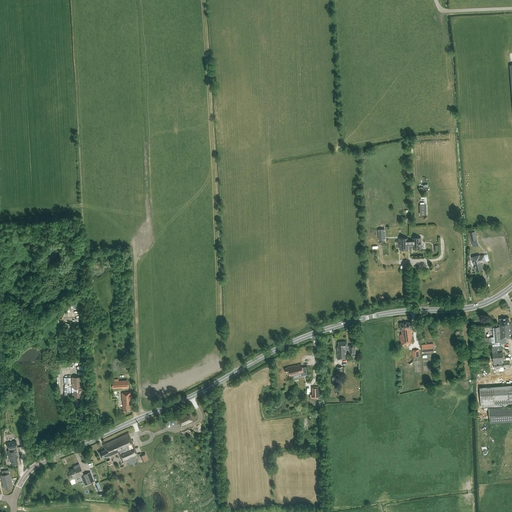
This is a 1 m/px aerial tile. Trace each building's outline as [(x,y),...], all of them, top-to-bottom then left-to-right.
[(413,239),(410,239),(410,245),(413,245),(413,249),(421,248),(421,237),(413,237),(413,239)] [(408,245),(410,245),(410,239),(408,239),(408,238),(400,238),(400,249),(408,249),(408,245)] [(476,271),(482,269),(480,262),(485,261),(484,255),(480,256),(480,255),(472,257),(474,264),(475,264),(476,271)] [(502,343),(506,343),(506,338),(511,337),(511,336),(511,323),(509,323),(509,318),(500,319),(500,324),(499,324),(500,327),(493,327),(494,337),(491,337),(487,338),(487,343),(492,343),(492,344),(493,365),(508,364),(507,350),(503,350),(502,343)] [(411,328),(412,328),(411,322),(400,323),(401,330),(401,329),(402,334),(400,334),(401,344),(412,342),(411,328)] [(337,359),(346,359),(346,350),(348,350),(348,354),(354,353),(354,345),(348,345),(348,346),(347,346),(347,342),(338,342),(338,347),(337,347),(337,359)] [(434,351),(433,344),(421,345),(422,352),(434,351)] [(285,369),(286,373),(288,372),(289,376),(294,375),(293,374),(300,372),(301,376),(307,375),(305,367),(302,368),(301,364),(297,365),(298,366),(295,367),(295,365),(287,367),(287,368),(285,369)] [(71,377),(72,397),(82,397),(81,376),(71,377)] [(118,379),(111,379),(112,387),(119,386),(119,387),(122,387),(121,380),(118,380),(118,379)] [(511,421),(511,385),(480,387),(481,407),(511,405),(511,406),(489,408),(490,423),(511,421)] [(123,411),(130,410),(129,404),(131,404),(130,392),(122,393),(123,411)] [(190,414),(182,418),(184,423),(192,420),(190,414)] [(106,450),(99,453),(102,459),(106,457),(107,458),(110,456),(111,457),(119,453),(122,460),(123,461),(129,458),(129,457),(131,456),(132,457),(137,455),(128,432),(103,444),(106,450)] [(19,439),(21,446),(26,445),(25,443),(28,442),(27,438),(24,439),(24,438),(19,439)] [(16,441),(7,443),(9,450),(7,451),(10,461),(11,461),(12,466),(18,464),(16,458),(18,458),(16,449),(14,449),(14,448),(17,447),(16,441)] [(144,461),(150,459),(148,453),(142,455),(144,461)] [(73,466),(74,468),(70,470),(72,474),(68,476),(70,480),(81,475),(85,485),(94,481),(90,471),(84,474),(79,464),(73,466)] [(10,486),(12,485),(8,470),(3,471),(3,475),(1,475),(3,487),(5,487),(5,488),(10,487),(10,486)]
